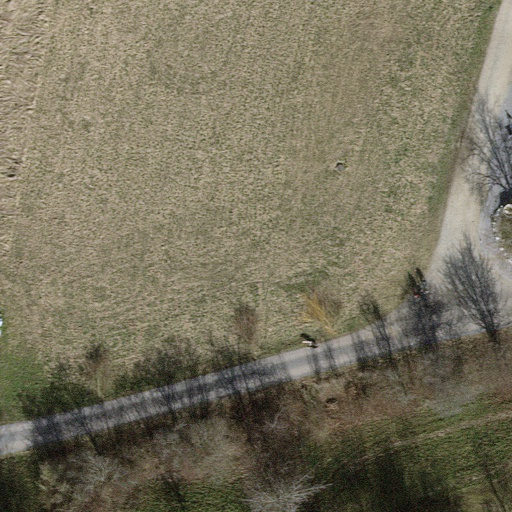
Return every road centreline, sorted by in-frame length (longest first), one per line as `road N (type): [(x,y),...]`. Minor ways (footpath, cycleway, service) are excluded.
road 1 (track): [(0,442),(444,326)]
road 2 (track): [(444,326),(511,10)]
